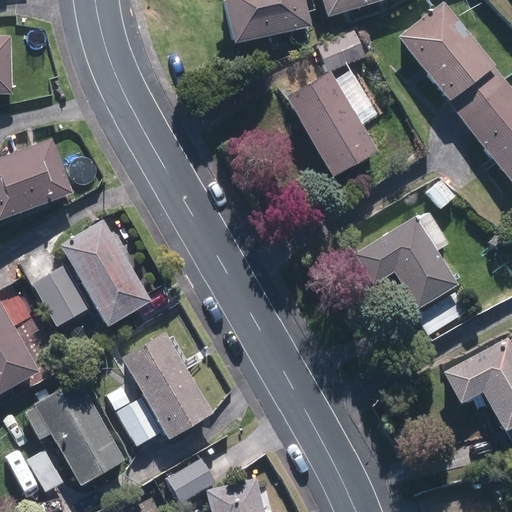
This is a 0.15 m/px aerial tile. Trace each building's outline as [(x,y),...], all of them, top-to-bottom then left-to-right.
[(309,26),(303,0),(222,0),(231,42),(309,26)] [(384,0),(321,0),(327,17),(384,0)] [(511,89),(443,1),(396,37),(511,186),(511,89)] [(12,39),(0,38),(0,97),(10,97),(12,39)] [(330,177),(375,152),(360,125),(382,113),(356,65),(333,78),(328,69),(284,94),(330,177)] [(0,220),(73,192),(52,138),(0,158),(0,220)] [(456,198),(440,178),(423,192),(439,212),(456,198)] [(413,215),(350,250),(370,285),(393,272),(429,337),(472,313),(438,251),(449,245),(430,210),(415,218),(413,215)] [(152,301),(104,220),(58,247),(107,328),(152,301)] [(90,308),(67,265),(32,284),(55,327),(90,308)] [(0,394),(40,371),(0,302),(0,394)] [(214,414),(166,335),(122,361),(143,396),(116,412),(137,448),(164,432),(169,440),(214,414)] [(511,342),(508,336),(441,371),(458,403),(483,390),(502,428),(511,422),(511,342)] [(34,406),(29,418),(41,441),(52,436),(80,487),(126,462),(90,396),(78,403),(69,387),(34,406)] [(66,482),(46,449),(27,461),(47,494),(66,482)] [(215,484),(199,457),(164,477),(180,504),(215,484)] [(266,511),(258,478),(205,491),(210,511),(266,511)]
